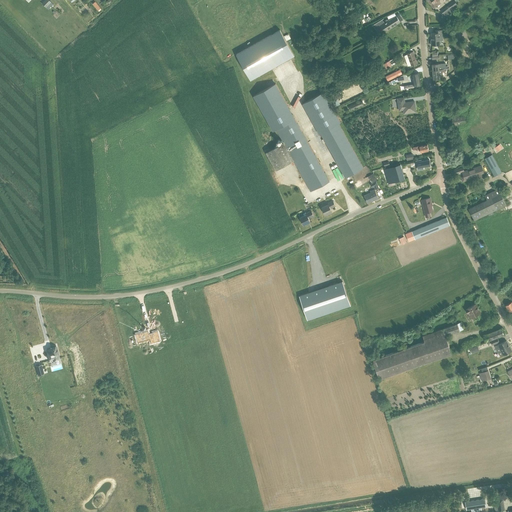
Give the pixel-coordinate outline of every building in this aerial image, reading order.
[(428,0),(434,8),(442,3),(439,0),(428,0)] [(458,0),(455,0),(455,1),(441,11),(443,14),(450,9),(452,11),(456,8),(454,6),(457,4),(460,2),(458,0)] [(376,29),(380,26),(384,32),(402,20),(398,14),(388,21),(387,19),(384,21),(382,19),(383,18),(372,25),(372,26),(373,25),(376,29)] [(236,54),(251,81),(295,56),(280,29),(236,54)] [(443,36),(443,30),(435,30),(435,33),(431,33),(431,40),(431,45),(440,45),(440,37),(443,36)] [(454,44),(456,50),(458,49),(460,54),(464,53),(459,41),(454,44)] [(413,52),(407,54),(405,55),(405,57),(407,65),(409,66),(417,63),(413,52)] [(445,69),(440,69),(440,70),(433,70),(433,79),(442,78),(442,71),(445,71),(445,69)] [(388,82),(400,76),(397,72),(386,77),(388,82)] [(419,73),(412,74),(414,84),(404,86),(405,89),(408,88),(415,87),(414,86),(421,85),(419,73)] [(276,129),(284,142),(266,152),(276,170),(294,160),(311,191),(330,181),(276,84),(254,96),(273,131),(276,129)] [(363,167),(339,123),(340,123),(323,92),(303,104),(320,134),(321,133),(324,139),(326,142),(346,177),(363,167)] [(414,108),(416,108),(415,102),(405,103),(404,98),(398,99),(399,110),(403,110),(404,114),(414,112),(414,108)] [(362,101),(349,107),(350,111),(364,105),(362,101)] [(452,118),(453,126),(465,124),(464,117),(452,118)] [(494,176),(502,172),(493,155),(485,159),(494,176)] [(421,160),(417,160),(417,164),(418,169),(423,169),(423,167),(430,165),(429,160),(422,161),(421,160)] [(400,164),(384,169),(386,174),(387,178),(388,183),(389,183),(395,182),(405,178),(400,164)] [(483,177),(482,174),(484,174),(482,167),(463,173),(465,180),(477,176),(477,179),(479,180),(482,179),(483,177)] [(376,181),(375,178),(372,174),(368,176),(370,181),(372,183),(370,184),(372,187),(374,186),(375,189),(379,188),(376,181)] [(367,203),(378,198),(374,189),(370,191),(371,193),(364,196),(367,203)] [(475,220),(506,205),(498,189),(485,196),(487,200),(469,209),(475,220)] [(431,216),(430,212),(433,211),(431,204),(432,204),(430,198),(422,200),(425,213),(426,217),(431,216)] [(328,205),(322,208),(325,214),(332,211),(330,208),(335,206),(333,201),(328,203),(328,205)] [(304,216),(300,218),(304,225),(310,222),(309,218),(314,216),(312,211),(307,214),(306,212),(303,213),(304,216)] [(417,229),(421,237),(440,229),(450,225),(448,221),(447,217),(437,221),(417,229)] [(406,234),(405,234),(406,235),(408,239),(409,242),(415,239),(412,231),(406,234)] [(308,319),(351,304),(343,281),(300,296),(308,319)] [(472,318),(473,317),(473,318),(476,316),(480,313),(476,304),(467,308),(465,309),(467,313),(469,313),(472,318)] [(180,325),(175,327),(176,327),(178,335),(183,334),(182,331),(198,327),(195,318),(191,319),(188,319),(188,320),(183,321),(185,326),(181,327),(180,326),(181,326),(180,325)] [(446,335),(463,329),(460,322),(423,336),(425,341),(373,359),(379,378),(452,353),(446,335)] [(486,342),(504,334),(501,328),(484,335),(486,342)] [(136,334),(135,334),(138,343),(150,339),(151,343),(160,341),(157,331),(152,332),(152,333),(149,334),(148,331),(147,331),(143,332),(140,333),(136,334)] [(167,336),(162,338),(165,347),(166,346),(166,349),(167,353),(171,352),(169,345),(167,336)] [(465,348),(478,343),(477,338),(463,343),(465,348)] [(498,345),(504,355),(511,351),(506,340),(498,345)] [(58,353),(56,347),(51,348),(51,349),(50,349),(47,350),(48,352),(48,353),(49,357),(50,360),(51,360),(53,359),(54,360),(57,359),(60,358),(58,353)] [(38,373),(38,376),(40,375),(44,374),(41,364),(36,366),(38,373)] [(481,368),(482,372),(479,373),(481,381),(490,379),(488,371),(487,367),(481,368)] [(475,500),(465,502),(465,503),(466,508),(466,510),(471,509),(472,510),(472,511),(473,511),(482,510),(482,508),(481,507),(482,507),(484,507),(486,507),(486,505),(486,503),(485,498),(475,500)]
